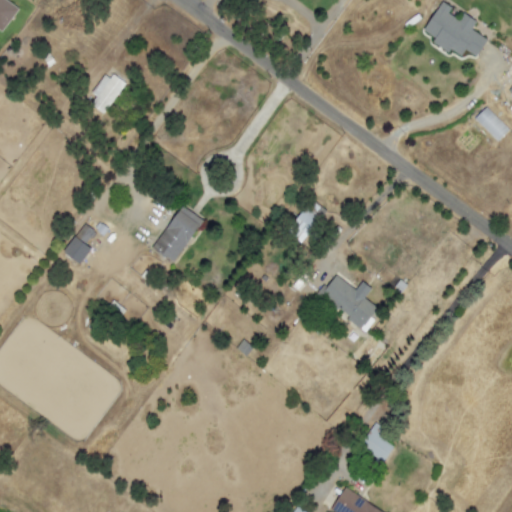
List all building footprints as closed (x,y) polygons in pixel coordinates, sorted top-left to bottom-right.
[(0,0),(0,30),(1,31),(17,8),(4,0),(0,0)] [(423,31),(434,38),(431,43),(448,53),(449,50),(460,56),(464,50),(476,57),(486,39),(470,30),(475,21),(461,13),(457,19),(447,13),(451,7),(440,1),(423,31)] [(123,84),(105,72),(90,93),(95,96),(89,105),(103,114),(123,84)] [(508,129),(485,107),(473,119),(496,141),(508,129)] [(321,216),(308,204),(291,222),(303,234),(321,216)] [(201,219),(179,206),(152,249),(174,263),(201,219)] [(90,249),(84,244),(94,232),(84,224),(62,251),(78,265),(90,249)] [(354,290),(334,275),(319,297),(364,329),(378,310),(362,299),(370,288),(360,281),(354,290)] [(384,430),(375,423),(359,445),(381,462),(392,448),(378,437),(384,430)] [(382,511),(342,488),(329,511),(331,511),(382,511)]
